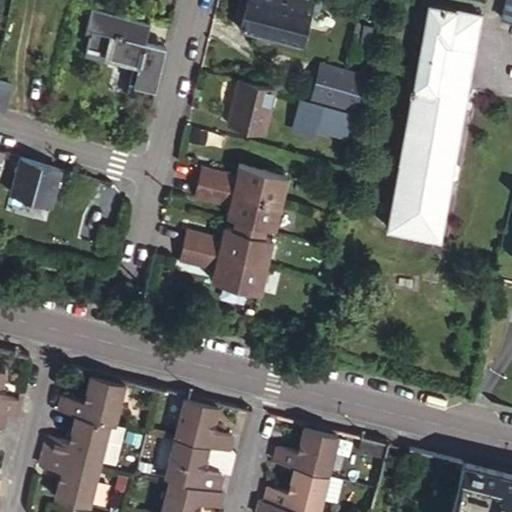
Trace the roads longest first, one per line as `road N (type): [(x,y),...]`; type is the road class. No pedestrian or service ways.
road 1 (tertiary): [(265,381),(511,442)]
road 2 (tertiary): [(43,327),(265,381)]
road 3 (unclassified): [(43,327),(3,511)]
road 4 (unclassified): [(151,172),(193,0)]
road 5 (unclassified): [(0,132),(151,172)]
road 6 (unclassified): [(238,511),(265,381)]
